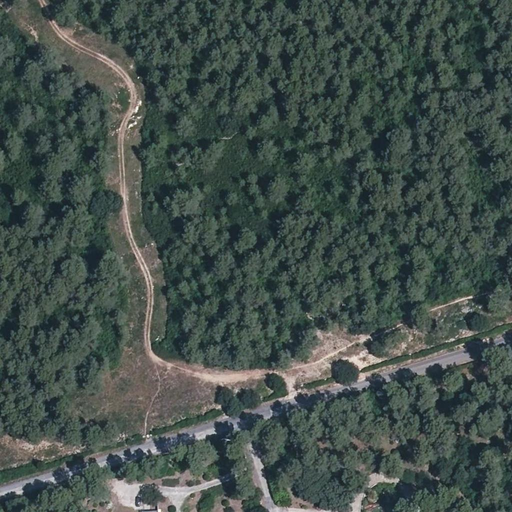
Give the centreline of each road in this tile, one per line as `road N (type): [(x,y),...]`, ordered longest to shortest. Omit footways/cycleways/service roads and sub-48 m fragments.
road 1 (track): [(45,0),(60,31),(122,68),(136,97),(122,135),(121,191),(149,277),(147,351),(176,369),(276,371),(296,402)]
road 2 (residential): [(240,423),(511,336)]
road 3 (residential): [(0,495),(240,423)]
